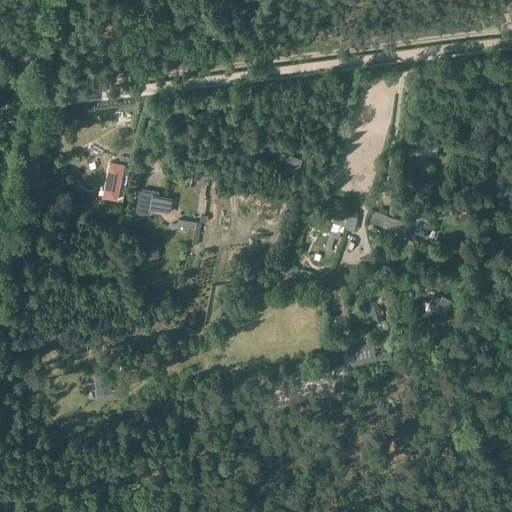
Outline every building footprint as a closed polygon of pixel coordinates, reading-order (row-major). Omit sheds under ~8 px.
[(437,156),(438,141),(417,140),(416,155),(437,156)] [(303,160),(282,153),(280,160),(300,167),(303,160)] [(124,165),(109,161),(102,197),(117,200),(124,165)] [(150,210),(149,209),(152,194),(158,195),(158,191),(141,188),(141,191),(138,213),(137,215),(146,215),(149,215),(150,210)] [(149,209),(170,213),(173,198),(158,195),(152,194),(149,209)] [(456,208),(457,218),(474,215),(472,206),(456,208)] [(372,215),(370,221),(396,232),(393,238),(401,242),(404,236),(412,239),(414,233),(424,237),(430,222),(420,217),(417,225),(408,222),(405,228),(372,215)] [(201,223),(197,222),(178,219),(177,226),(196,229),(194,240),(199,240),(201,223)] [(327,234),(329,234),(324,250),(330,252),(335,238),(339,239),(341,232),(339,231),(336,232),(328,230),(327,234)] [(375,292),(366,295),(375,324),(377,324),(379,331),(389,328),(386,319),(383,320),(375,292)] [(444,299),(434,295),(430,304),(446,311),(451,300),(445,297),(444,299)] [(348,348),(351,364),(374,360),(371,344),(348,348)] [(109,373),(94,375),(97,395),(112,393),(109,373)] [(62,442),(48,444),(49,451),(63,449),(62,442)]
